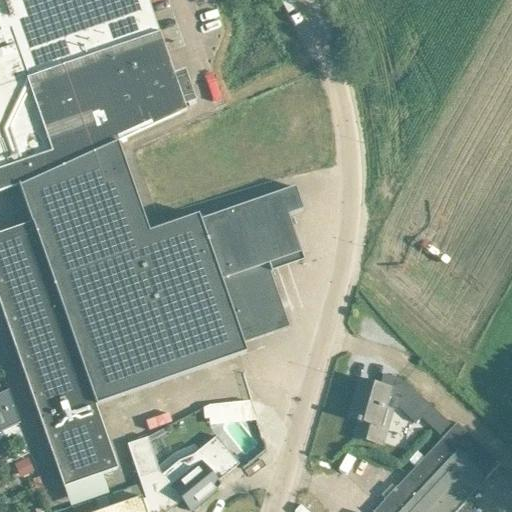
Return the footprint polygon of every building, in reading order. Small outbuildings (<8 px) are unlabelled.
[(0,0),(0,192),(18,186),(116,143),(186,111),(162,41),(147,0),(0,0)] [(267,171),(305,164),(296,112),(258,120),(267,171)] [(224,116),(160,135),(181,204),(244,186),(224,116)] [(116,143),(18,186),(31,223),(0,233),(0,306),(63,488),(117,470),(95,406),(245,354),(242,343),(289,327),(267,265),(300,253),(287,215),(302,210),(294,188),(276,194),(200,220),(199,215),(148,234),(116,143)] [(363,383),(353,418),(361,420),(357,437),(375,442),(384,410),(385,410),(390,392),(401,395),(404,398),(397,406),(416,424),(422,418),(433,428),(443,417),(432,407),(405,381),(384,375),(381,388),(363,383)] [(0,431),(2,431),(11,427),(19,423),(7,391),(0,393),(0,431)] [(2,431),(0,431),(0,467),(30,453),(19,423),(11,427),(2,431)] [(383,495),(386,499),(374,511),(473,511),(464,503),(501,464),(458,423),(397,488),(393,484),(383,495)] [(165,428),(147,438),(149,444),(168,434),(165,428)] [(217,482),(238,465),(215,436),(192,456),(178,461),(161,475),(173,490),(190,511),(220,486),(217,482)] [(149,444),(147,438),(127,445),(138,479),(159,472),(149,444)] [(144,511),(143,507),(140,498),(134,500),(130,488),(91,502),(92,506),(88,507),(89,511),(144,511)]
